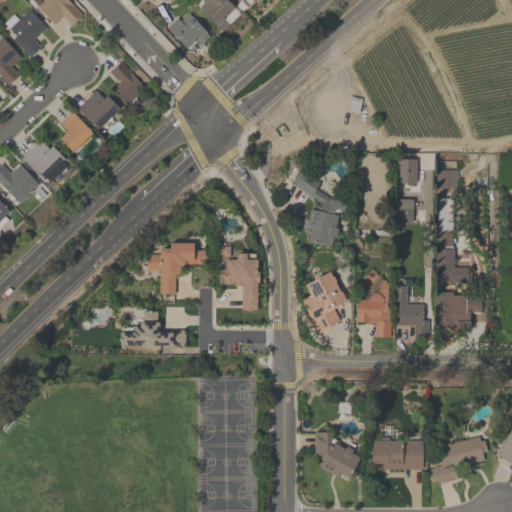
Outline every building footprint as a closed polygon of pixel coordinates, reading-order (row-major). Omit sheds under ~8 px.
[(69,26),(67,24),(69,22),(61,14),(53,22),(31,0),(68,0),(82,14),(69,26)] [(226,0),(233,7),(222,18),(228,24),(220,32),(198,7),(203,2),(201,0),(226,0)] [(39,46),(28,56),(12,39),(15,36),(2,22),(12,14),(17,18),(28,8),(46,27),(32,39),(39,46)] [(165,27),(176,16),(179,20),(188,12),(205,31),(204,32),(208,36),(199,45),(194,39),(185,48),(165,27)] [(0,76),(0,34),(19,56),(10,65),(18,74),(7,84),(0,76)] [(142,86),(125,101),(111,87),(117,81),(108,71),(119,60),(142,86)] [(117,107),(95,129),(75,108),(94,89),(102,98),(105,94),(117,107)] [(91,132),(70,151),(58,137),(65,130),(58,122),(70,110),(91,132)] [(20,158),(39,140),(45,146),(40,151),(42,153),(51,145),(63,158),(41,179),(20,158)] [(395,158),(395,183),(414,183),(414,158),(395,158)] [(9,171),(17,163),(37,184),(17,202),(0,184),(0,164),(1,163),(9,171)] [(330,245),(307,240),(310,229),(304,228),(309,208),(313,209),(314,206),(319,205),(318,201),(290,183),(298,169),(318,182),(314,188),(330,198),(337,196),(340,206),(344,205),(345,210),(331,213),(337,215),(334,226),(337,227),(335,237),(331,236),(330,245)] [(435,169),(435,187),(457,187),(456,169),(435,169)] [(436,228),(451,228),(451,198),(436,198),(436,228)] [(411,221),(395,221),(395,199),(411,199),(411,221)] [(0,221),(10,212),(0,202),(0,221)] [(465,282),(434,282),(435,248),(436,248),(437,231),(451,231),(450,248),(452,248),(452,266),(465,266),(465,282)] [(158,293),(158,269),(145,270),(145,253),(158,253),(158,247),(168,247),(168,242),(192,242),(192,249),(203,249),(202,262),(183,262),(182,264),(180,265),(179,265),(179,273),(172,273),(172,293),(158,293)] [(240,285),(232,285),(232,282),(222,282),(222,268),(224,268),(224,258),(235,258),(235,252),(245,252),(245,253),(253,254),(253,258),(256,258),(256,271),(258,271),(258,282),(255,282),(255,309),(251,308),(251,310),(244,310),(244,308),(239,308),(240,285)] [(299,299),(308,294),(303,284),(312,279),(312,278),(317,275),(318,276),(328,271),(330,275),(331,275),(334,280),(334,282),(338,290),(340,290),(344,298),(344,301),(335,305),(335,307),(332,308),(338,319),(329,324),(330,325),(317,332),(299,299)] [(355,297),(365,287),(365,285),(365,282),(367,280),(374,273),(381,279),(384,279),(384,283),(386,284),(386,305),(388,305),(388,336),(373,336),(373,322),(364,322),(364,321),(354,321),(354,314),(355,314),(355,297)] [(393,325),(393,285),(405,285),(405,303),(421,303),(421,320),(427,320),(427,336),(412,336),(412,325),(393,325)] [(436,295),(438,295),(438,291),(451,292),(451,294),(464,295),(464,297),(479,297),(479,302),(480,302),(480,309),(478,309),(478,312),(468,312),(468,318),(454,318),(454,320),(468,320),(468,328),(454,328),(454,323),(452,323),(451,328),(435,328),(436,295)] [(182,345),(152,345),(152,347),(140,347),(140,345),(118,345),(118,331),(131,331),(131,325),(138,325),(138,321),(142,321),(142,311),(155,311),(155,321),(157,321),(157,331),(170,331),(170,329),(182,329),(182,332),(184,332),(184,340),(182,340),(182,345)] [(511,464),(493,453),(511,422),(511,464)] [(313,457),(312,431),(328,432),(327,448),(331,441),(343,448),(344,446),(351,450),(350,452),(358,456),(347,478),(337,472),(335,476),(317,466),(318,464),(316,463),(315,461),(315,459),(316,457),(313,457)] [(439,464),(434,446),(477,436),(478,440),(482,439),(485,451),(481,452),(482,459),(451,466),(454,479),(435,483),(435,480),(431,481),(427,468),(432,467),(432,466),(439,464)] [(420,469),(381,469),(381,462),(370,462),(370,439),(379,440),(379,437),(387,437),(387,440),(421,440),(420,469)]
